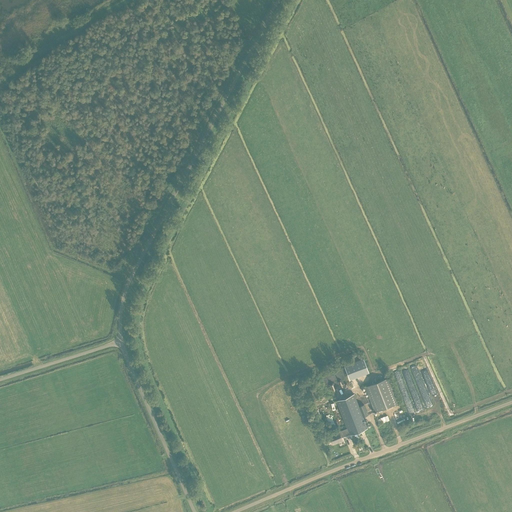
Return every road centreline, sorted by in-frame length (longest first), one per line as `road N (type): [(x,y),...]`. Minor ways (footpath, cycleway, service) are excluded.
road 1 (unclassified): [(121,341),(127,284),(277,0)]
road 2 (unclassified): [(233,511),(511,402)]
road 3 (unclassified): [(194,511),(121,341)]
road 4 (unclassified): [(0,377),(121,341)]
